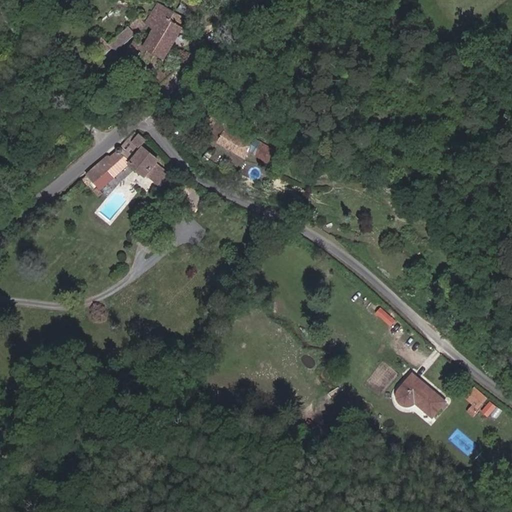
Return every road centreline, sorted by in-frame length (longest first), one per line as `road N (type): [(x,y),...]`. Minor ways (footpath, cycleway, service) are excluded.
road 1 (unclassified): [(144,110),(194,172),(340,249),(511,397)]
road 2 (unclassified): [(0,228),(144,110)]
road 3 (track): [(100,148),(18,34),(4,0)]
road 4 (unclassified): [(144,110),(270,0)]
